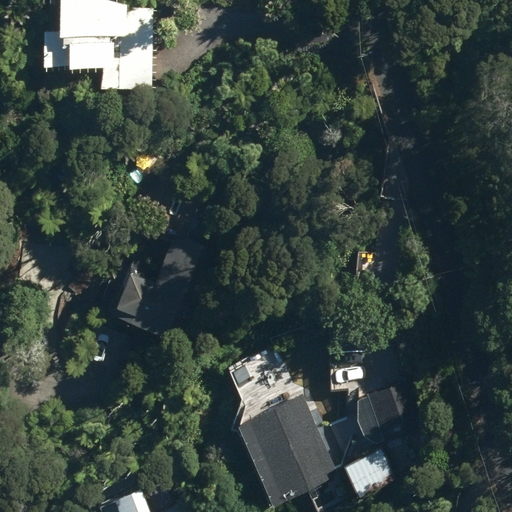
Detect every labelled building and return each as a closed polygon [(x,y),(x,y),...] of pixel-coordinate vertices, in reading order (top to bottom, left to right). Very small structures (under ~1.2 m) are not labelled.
[(88,96),(142,95),(147,10),(115,10),(115,8),(81,0),(45,0),(43,33),(33,32),(26,74),(48,73),(48,78),(93,76),(88,96)] [(102,319),(179,350),(226,227),(195,215),(187,235),(183,234),(180,243),(169,238),(148,287),(119,276),(102,319)] [(363,398),(381,444),(418,430),(400,383),(363,398)] [(225,435),(258,511),(263,511),(334,474),(296,400),(225,435)] [(183,511),(180,506),(166,511),(144,511),(135,490),(100,505),(101,511),(183,511)]
